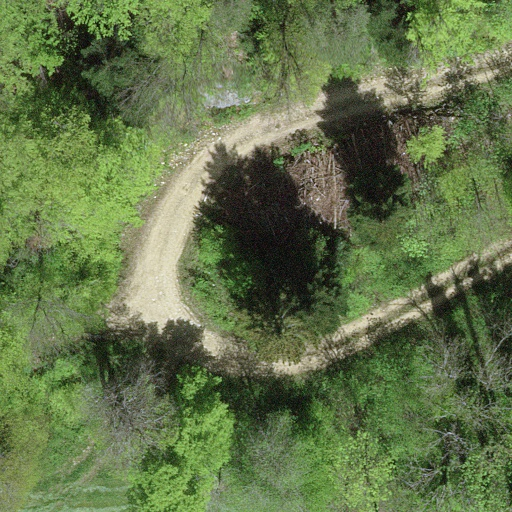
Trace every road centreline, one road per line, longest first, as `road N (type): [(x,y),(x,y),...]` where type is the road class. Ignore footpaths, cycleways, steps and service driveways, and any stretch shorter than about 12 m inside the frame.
road 1 (track): [(511,247),(322,351),(280,362),(236,363),(180,338),(158,302),(157,279),(176,205),(205,167),(247,137),(298,114),(511,53)]
road 2 (track): [(428,511),(118,497),(101,489),(104,446),(180,338)]
road 3 (track): [(158,302),(94,327),(0,328)]
